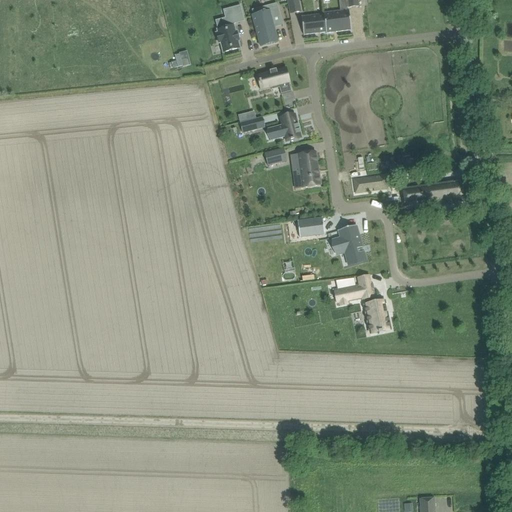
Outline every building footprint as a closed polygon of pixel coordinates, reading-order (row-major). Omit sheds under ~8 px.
[(358,0),(345,0),(346,8),(359,7),(358,0)] [(226,18),(216,21),(218,30),(219,34),(216,34),(219,43),(221,43),(224,53),(239,48),(237,41),(239,40),(237,32),(235,33),(234,26),(233,26),(232,24),(245,21),(240,6),(223,10),(226,18)] [(268,9),(269,12),(252,16),(261,47),(278,43),(274,28),(283,26),(278,6),(268,9)] [(324,13),(327,34),(327,33),(351,30),(351,31),(349,10),(348,10),(324,13)] [(327,34),(324,13),(324,14),(302,17),(301,17),(304,35),(326,32),(326,34),(327,34)] [(254,66),(257,75),(272,70),(269,62),(254,66)] [(286,68),(276,71),(276,70),(276,71),(270,72),(270,71),(270,72),(257,76),(259,76),(260,81),(259,81),(260,85),(261,84),(262,89),(261,90),(271,87),(272,90),(280,88),(281,94),(291,91),(289,83),(290,83),(290,82),(289,82),(285,69),(286,69),(286,68)] [(246,114),(238,116),(240,123),(248,121),(246,114)] [(294,115),(281,119),(283,126),(275,128),(277,138),(285,136),(287,142),(291,140),(291,141),(293,141),(294,142),(299,140),(299,138),(300,138),(299,133),(301,133),(299,125),(297,125),(294,115)] [(261,118),(240,123),(243,134),(264,129),(261,118)] [(368,140),(366,143),(366,146),(369,148),(372,148),(374,145),(373,142),(371,140),(368,140)] [(284,149),(264,154),(268,166),(287,161),(284,149)] [(316,152),(298,155),(300,167),(294,168),(295,179),(301,178),(303,188),(321,186),(316,152)] [(385,176),(354,180),(355,194),(369,192),(368,190),(374,189),(374,191),(387,189),(385,176)] [(450,182),(403,189),(405,207),(453,200),(463,199),(470,198),(467,180),(460,181),(450,182)] [(322,219),(298,222),(300,238),(324,234),(322,219)] [(348,265),(365,261),(357,226),(339,230),(341,238),(340,238),(343,253),(345,252),(348,265)] [(370,334),(391,330),(385,302),(373,304),(371,298),(375,298),(373,292),(375,292),(373,285),(372,285),(372,283),(358,286),(345,289),(347,302),(361,300),(364,300),(365,306),(364,306),(370,334)] [(425,499),(420,499),(420,511),(435,511),(434,498),(425,499)]
